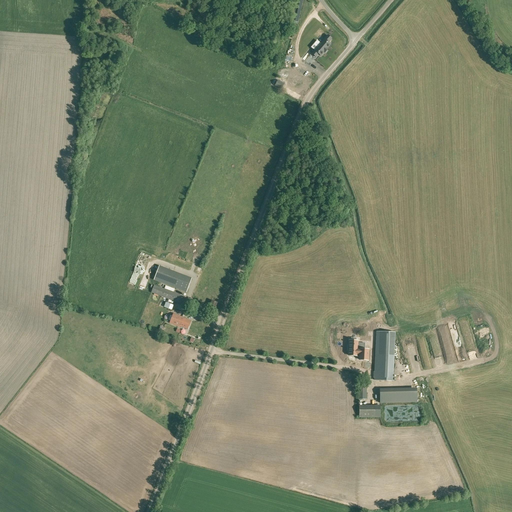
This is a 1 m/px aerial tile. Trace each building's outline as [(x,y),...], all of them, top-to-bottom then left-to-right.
[(315,41),(312,45),(317,48),(315,51),(316,51),(313,55),(318,58),(321,55),(321,56),(329,46),(328,45),(330,42),(325,38),(323,41),(322,41),(320,44),(315,41)] [(278,80),(275,79),(272,84),(275,85),(274,86),(281,90),(284,84),(278,80)] [(293,88),(297,90),(302,83),(297,80),(293,88)] [(186,293),(192,278),(159,265),(153,280),(186,293)] [(182,305),(185,297),(154,285),(151,293),(182,305)] [(208,310),(214,313),(218,303),(212,300),(209,307),(208,310)] [(188,330),(191,321),(184,318),(173,313),(169,323),(181,327),(188,330)] [(393,381),(394,351),(392,350),(393,337),(390,332),(377,332),(374,380),(393,381)] [(346,349),(346,354),(347,354),(347,360),(357,360),(357,358),(359,358),(359,364),(368,364),(368,353),(365,353),(365,346),(357,346),(357,343),(355,343),(355,340),(350,340),(350,343),(348,343),(347,349),(346,349)] [(417,392),(380,393),(380,403),(417,402),(417,392)] [(380,418),(380,405),(375,405),(359,405),(359,418),(375,417),(380,418)]
